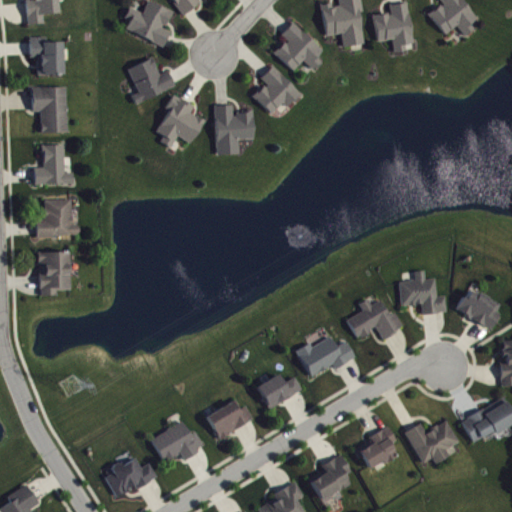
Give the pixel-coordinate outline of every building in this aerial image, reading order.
[(44,30),(44,21),(58,20),(57,0),(33,0),(34,0),(27,1),(29,31),(44,30)] [(167,0),(182,22),(201,9),(197,3),(200,0),(167,0)] [(364,50),(359,19),(363,18),(360,0),(358,0),(338,4),(339,9),(322,12),(327,43),(341,40),(344,54),(364,50)] [(445,42),(458,32),(465,42),(475,35),(471,30),(477,25),(458,0),(442,0),(438,3),(443,10),(430,21),(445,42)] [(164,53),(171,38),(165,35),(172,18),(149,7),(143,20),(130,13),(125,25),(129,27),(126,36),(164,53)] [(378,48),(393,46),(394,59),(406,58),(405,51),(413,49),(407,9),(389,12),(390,19),(374,22),(378,48)] [(323,57),(292,29),(281,41),(287,46),(274,60),(294,77),(303,67),(314,77),(322,68),(317,63),(323,57)] [(38,82),(64,81),(62,48),(47,49),(46,43),(29,44),(30,64),(37,63),(38,82)] [(128,75),(138,99),(132,102),(135,110),(175,94),(168,77),(160,81),(153,65),(128,75)] [(261,84),(266,90),(254,103),(271,121),(283,109),(288,114),(301,101),(273,72),(261,84)] [(66,93),(32,94),(33,118),(40,118),(41,140),(67,139),(66,93)] [(191,150),(204,127),(190,119),(194,113),(174,101),(166,115),(169,118),(157,139),(164,143),(161,148),(171,154),(178,143),(191,150)] [(217,162),(239,161),(239,146),(254,146),(253,119),(233,119),(233,112),(215,113),(217,162)] [(43,152),(43,174),(35,175),(35,191),(74,190),(73,179),(65,179),(64,151),(43,152)] [(44,207),(45,225),(36,226),(37,244),(79,242),(79,231),(73,231),(72,206),(44,207)] [(57,302),(57,296),(71,296),(70,258),(39,259),(40,302),(57,302)] [(400,288),(401,313),(423,311),(423,321),(447,319),(446,303),(437,303),(436,285),(426,286),(425,277),(415,278),(416,287),(400,288)] [(503,310),(467,296),(457,320),(493,334),(503,310)] [(363,318),(347,326),(357,346),(377,335),(383,346),(403,335),(395,319),(390,322),(381,306),(371,312),(368,306),(359,310),(363,318)] [(356,364),(346,347),(336,353),(330,343),(299,361),(311,384),(333,371),(336,376),(356,364)] [(511,346),(503,347),(504,369),(500,370),(501,393),(511,392),(511,346)] [(294,383),(284,390),(278,381),(257,394),(271,416),(303,396),(294,383)] [(473,450),(505,433),(505,434),(511,430),(511,419),(504,405),(461,428),(473,450)] [(220,446),(254,427),(246,413),(238,417),(233,408),(207,423),(220,446)] [(404,439),(423,470),(432,465),(436,471),(449,463),(445,457),(459,449),(446,427),(426,439),(420,430),(404,439)] [(185,465),(205,454),(196,438),(191,441),(183,428),(152,446),(164,469),(181,459),(185,465)] [(368,475),(383,467),(385,470),(397,464),(391,451),(396,448),(390,435),(352,454),(359,466),(363,464),(368,475)] [(351,492),(346,482),(351,479),(341,461),(322,471),(324,476),(308,484),(320,507),(351,492)] [(150,470),(141,474),(135,463),(113,475),(114,479),(106,484),(116,503),(136,493),(137,495),(158,485),(150,470)] [(298,511),(296,507),(304,503),(296,489),(273,501),(276,506),(263,511),(298,511)] [(36,511),(39,511),(27,491),(7,504),(10,509),(5,511),(36,511)]
